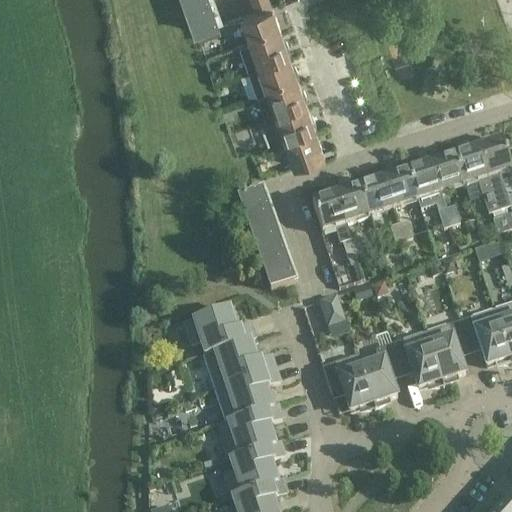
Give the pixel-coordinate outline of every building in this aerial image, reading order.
[(210,0),(207,0),(187,7),(195,30),(199,41),(219,34),(216,23),(219,22),(210,0)] [(253,0),(257,11),(242,16),(251,42),(281,31),(271,1),(270,0),(253,0)] [(281,31),(251,42),(251,43),(239,47),(248,70),(290,55),(281,31)] [(290,55),(248,70),(256,95),(299,80),(290,55)] [(299,80),(256,95),(265,119),(307,105),(299,80)] [(307,105),(265,119),(268,129),(268,132),(269,134),(270,136),(271,138),(274,144),(316,129),(307,105)] [(316,129),(274,144),(274,146),(286,141),(294,165),(325,154),(316,129)] [(511,174),(502,144),(478,152),(488,183),(511,175),(511,174)] [(478,152),(455,160),(464,191),(488,183),(478,152)] [(455,160),(431,167),(441,198),(464,191),(455,160)] [(431,167),(407,175),(417,206),(441,198),(431,167)] [(407,175),(384,182),(394,213),(417,206),(407,175)] [(384,182),(360,190),(370,221),(394,213),(384,182)] [(360,190),(337,198),(347,228),(370,221),(360,190)] [(238,199),(246,223),(270,214),(262,191),(238,199)] [(357,262),(351,244),(347,228),(337,198),(313,205),(323,236),(335,232),(340,247),(343,246),(348,264),(357,262)] [(452,229),(460,227),(454,209),(446,212),(452,229)] [(452,229),(446,212),(437,214),(443,232),(452,229)] [(270,214),(246,223),(254,245),(278,237),(270,214)] [(511,219),(494,225),(498,238),(511,233),(511,219)] [(404,245),(412,242),(407,224),(398,226),(404,245)] [(404,245),(398,226),(390,229),(396,248),(404,245)] [(278,237),(254,245),(262,268),(286,260),(278,237)] [(360,241),(351,244),(357,262),(365,259),(360,241)] [(497,242),(476,252),(484,268),(505,258),(497,242)] [(286,260),(262,268),(271,291),(295,283),(286,260)] [(336,299),(320,305),(328,330),(344,324),(336,299)] [(511,306),(494,313),(511,366),(511,306)] [(201,346),(205,358),(250,342),(250,343),(255,342),(250,328),(237,332),(229,310),(184,326),(191,349),(201,346)] [(475,319),(460,324),(469,351),(479,348),(486,369),(495,366),(506,366),(511,365),(511,366),(494,313),(493,313),(494,326),(479,330),(475,319)] [(460,324),(425,335),(443,389),(444,389),(443,388),(453,382),(456,379),(465,376),(458,355),(469,351),(460,324)] [(425,335),(391,347),(400,374),(411,370),(418,392),(426,389),(434,390),(442,389),(442,390),(443,389),(425,335)] [(250,342),(205,358),(212,380),(221,377),(225,389),(275,372),(271,359),(257,363),(250,343),(250,342)] [(358,358),(357,358),(375,412),(376,412),(376,410),(386,405),(389,402),(397,399),(389,378),(400,374),(391,347),(376,352),(376,365),(362,370),(358,358)] [(357,358),(322,370),(331,397),(343,393),(350,415),(359,412),(370,412),(374,411),(374,412),(375,412),(357,358)] [(275,372),(225,389),(229,401),(220,404),(227,425),(273,410),(273,409),(266,389),(280,385),(275,372)] [(273,410),(227,425),(231,438),(221,441),(229,463),(275,447),(268,427),(282,422),(277,408),(273,409),(273,410)] [(275,447),(229,463),(234,475),(225,478),(232,500),(278,485),(277,484),(271,464),(284,459),(280,445),(275,447)] [(278,485),(232,500),(235,511),(276,511),(273,501),(287,496),(282,482),(277,484),(278,485)] [(511,511),(511,508),(506,503),(497,511),(511,511)]
